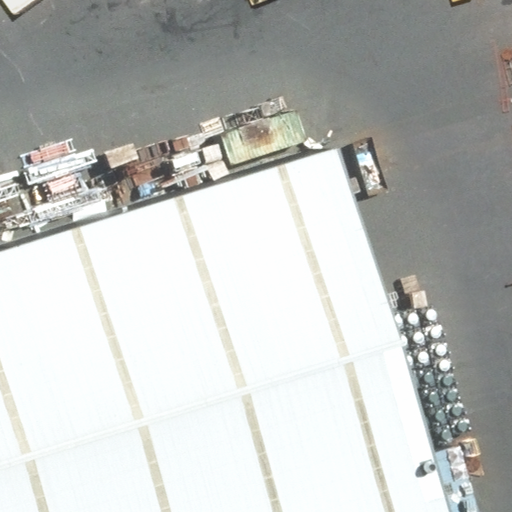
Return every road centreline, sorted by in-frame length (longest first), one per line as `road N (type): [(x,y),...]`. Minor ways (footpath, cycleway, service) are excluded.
road 1 (unknown): [(511,165),(459,60),(391,0)]
road 2 (unknown): [(113,0),(0,50)]
